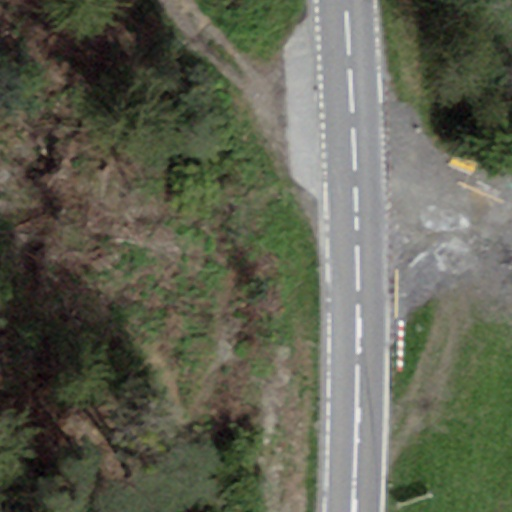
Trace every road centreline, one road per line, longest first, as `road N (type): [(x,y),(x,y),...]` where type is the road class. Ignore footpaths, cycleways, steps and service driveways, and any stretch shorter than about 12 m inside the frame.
road 1 (primary): [(359,210),(324,511)]
road 2 (primary): [(345,0),(359,210)]
road 3 (unclassified): [(359,210),(511,216)]
